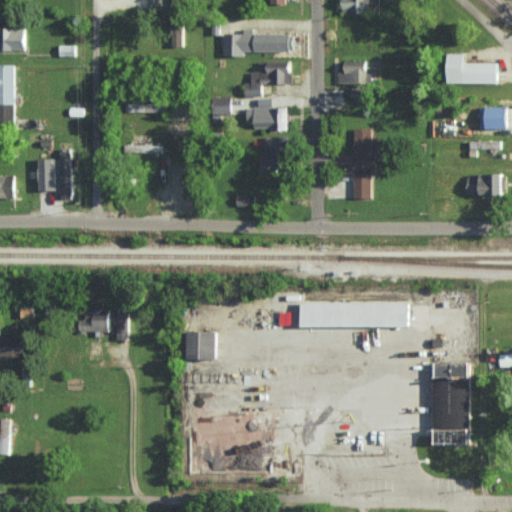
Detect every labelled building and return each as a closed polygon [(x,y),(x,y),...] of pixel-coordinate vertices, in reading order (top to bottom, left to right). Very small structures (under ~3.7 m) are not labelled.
[(173,0),(173,27),(182,28),(182,0),(173,0)] [(379,0),(343,0),(343,12),(380,13),(379,0)] [(0,49),(26,50),(26,28),(0,26),(0,49)] [(254,32),(254,28),(245,28),(245,33),(225,32),(225,44),(217,44),(216,55),(245,55),(245,50),(295,51),(295,33),(254,32)] [(77,55),(77,44),(60,44),(60,55),(77,55)] [(499,61),(466,62),(466,53),(450,53),(450,83),(499,82),(499,61)] [(339,71),(339,83),(368,82),(367,59),(346,60),(346,71),(339,71)] [(291,60),(260,61),(260,71),(252,71),(252,82),(246,82),(246,95),(263,95),(263,84),(292,83),(291,60)] [(15,64),(0,64),(0,123),(15,123),(15,64)] [(232,114),(232,96),(214,97),(214,114),(232,114)] [(288,107),(272,107),(272,105),(269,105),(268,98),(261,98),(261,107),(248,107),(248,120),(255,120),(255,127),(271,127),(271,130),(288,130),(288,107)] [(166,111),(165,102),(127,103),(127,111),(166,111)] [(508,128),(509,106),(488,106),(487,128),(508,128)] [(373,153),(373,128),(354,127),(354,166),(377,167),(377,153),(373,153)] [(261,156),(261,172),(287,171),(286,136),(267,136),(268,156),(261,156)] [(163,143),(126,144),(126,153),(163,152),(163,143)] [(72,198),(71,147),(61,147),(62,198),(72,198)] [(56,158),(39,158),(40,190),(57,190),(56,158)] [(372,172),(354,173),(355,198),(372,198),(372,172)] [(505,194),(505,173),(468,173),(469,194),(505,194)] [(0,196),(15,197),(16,175),(0,174),(0,196)] [(237,205),(255,205),(255,195),(238,194),(237,205)] [(303,326),(410,325),(410,301),(302,301),(303,326)] [(17,317),(34,317),(34,306),(17,307),(17,317)] [(111,331),(112,309),(86,308),(86,318),(80,318),(80,330),(111,331)] [(130,338),(129,308),(119,308),(120,339),(130,338)] [(218,358),(218,331),(190,330),(190,358),(218,358)] [(0,356),(30,356),(30,335),(0,336),(0,356)] [(511,365),(511,353),(501,354),(501,366),(511,365)] [(436,443),(472,443),(471,362),(435,362),(436,443)] [(348,414),(353,422),(342,421),(348,414)] [(0,454),(10,454),(11,419),(2,418),(0,454)]
